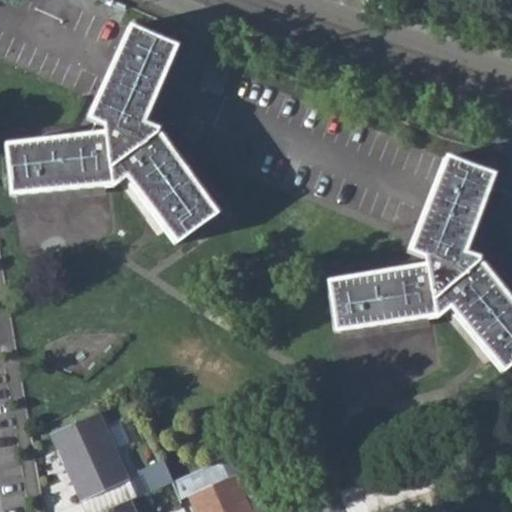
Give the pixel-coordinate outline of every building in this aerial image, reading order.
[(116,165),(175,245),(214,217),(154,137),(142,146),(135,143),(175,49),(131,31),(91,123),(102,128),(104,141),(5,151),(12,198),(109,186),(107,171),(116,165)] [(210,61),(202,86),(224,93),(232,68),(210,61)] [(440,297),(500,375),(511,365),(511,314),(475,268),(465,276),(455,273),(491,180),(446,162),(410,255),(423,260),(424,272),(326,286),(332,332),(432,317),(430,305),(440,297)] [(51,434),(80,502),(129,481),(100,413),(51,434)] [(338,505),(340,511),(345,511),(366,503),(428,477),(415,447),(328,483),(338,505)] [(248,511),(232,477),(226,480),(217,460),(170,482),(181,506),(183,511),(248,511)] [(138,471),(147,491),(152,490),(170,482),(160,461),(138,471)] [(245,471),(232,477),(248,511),(263,511),(263,510),(245,471)] [(428,477),(366,503),(369,511),(430,511),(442,507),(428,477)] [(321,511),(338,505),(328,483),(263,510),(263,511),(321,511)] [(133,511),(128,500),(101,511),(133,511)]
